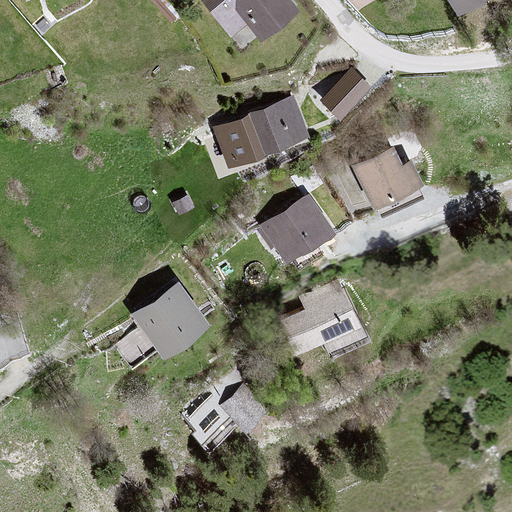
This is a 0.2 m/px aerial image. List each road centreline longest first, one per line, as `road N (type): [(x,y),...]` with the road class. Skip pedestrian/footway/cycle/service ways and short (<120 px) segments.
road 1 (residential): [(316,0),(371,60),(418,67),(511,53)]
road 2 (residential): [(511,195),(372,236)]
